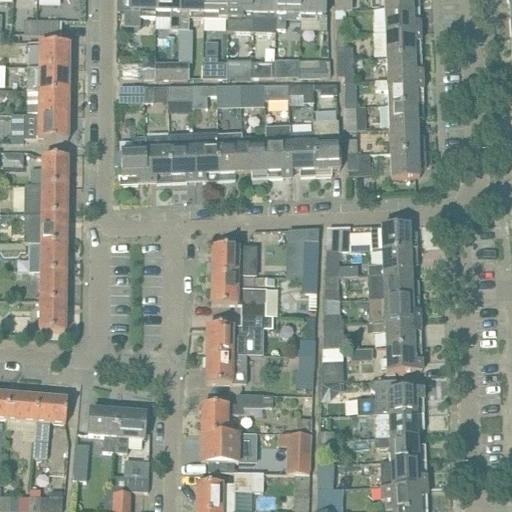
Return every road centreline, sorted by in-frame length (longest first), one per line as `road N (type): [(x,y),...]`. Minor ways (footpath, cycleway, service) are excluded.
road 1 (residential): [(474,511),(460,213)]
road 2 (residential): [(173,226),(106,223),(105,0)]
road 3 (residential): [(460,213),(173,226)]
road 4 (residential): [(460,213),(478,173),(469,0)]
road 5 (residential): [(97,363),(167,372),(169,511)]
road 6 (residential): [(173,226),(171,348)]
